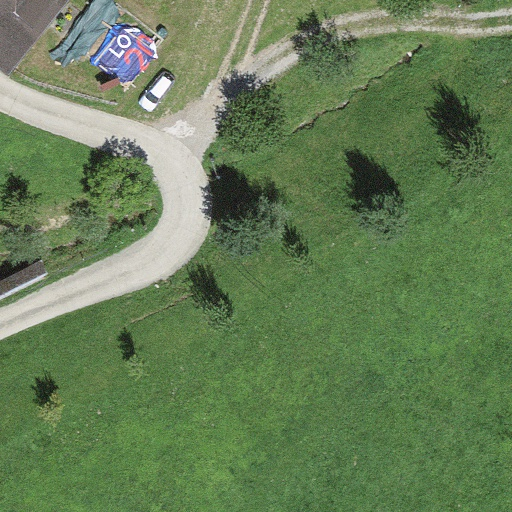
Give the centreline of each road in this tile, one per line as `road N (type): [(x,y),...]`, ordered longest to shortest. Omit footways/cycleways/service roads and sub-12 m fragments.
road 1 (track): [(0,326),(160,257),(179,242),(189,202),(163,159),(142,144),(0,91)]
road 2 (track): [(511,19),(461,24),(399,15),(337,29),(297,49),(163,159)]
road 3 (unknown): [(291,258),(251,196),(184,185)]
